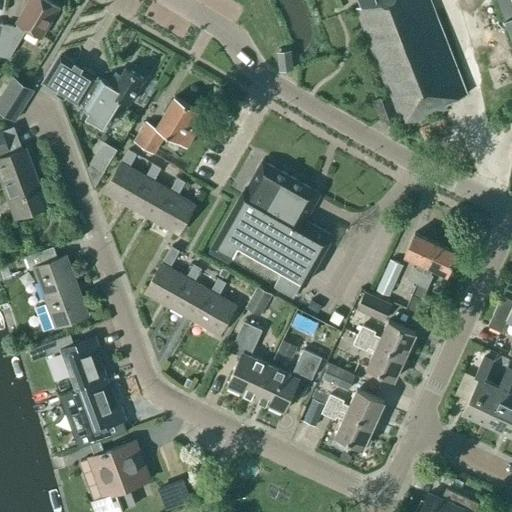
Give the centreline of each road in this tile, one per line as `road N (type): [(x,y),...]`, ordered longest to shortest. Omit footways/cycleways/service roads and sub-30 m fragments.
road 1 (residential): [(382,504),(164,399),(54,117)]
road 2 (tertiary): [(511,212),(261,77),(232,36),(174,0)]
road 3 (residential): [(415,428),(511,220)]
